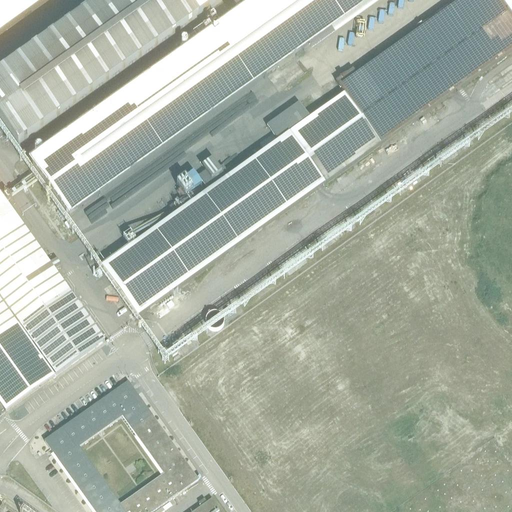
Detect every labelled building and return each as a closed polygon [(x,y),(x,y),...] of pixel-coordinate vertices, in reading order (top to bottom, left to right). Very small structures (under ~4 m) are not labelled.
[(0,0),(0,35),(49,0),(0,0)] [(0,124),(18,150),(197,22),(228,0),(108,0),(0,77),(0,124)] [(264,0),(152,80),(30,167),(70,223),(271,80),(384,0),(264,0)] [(383,151),(482,80),(511,58),(511,19),(498,0),(448,0),(334,82),(344,95),(259,156),(255,150),(247,156),(251,162),(101,268),(137,319),(225,256),(231,265),(282,229),(275,220),(380,145),(383,151)] [(404,12),(404,9),(404,5),(402,3),(401,2),(399,1),(395,0),(393,1),(390,3),(388,5),(388,9),(388,12),(390,15),(392,16),(393,17),(397,17),(400,16),(402,15),(404,12)] [(190,180),(185,183),(189,189),(203,178),(195,169),(186,176),(190,180)] [(0,405),(5,412),(105,342),(0,194),(0,405)] [(154,511),(198,481),(128,382),(44,442),(93,511),(154,511)] [(220,511),(211,500),(194,511),(220,511)]
